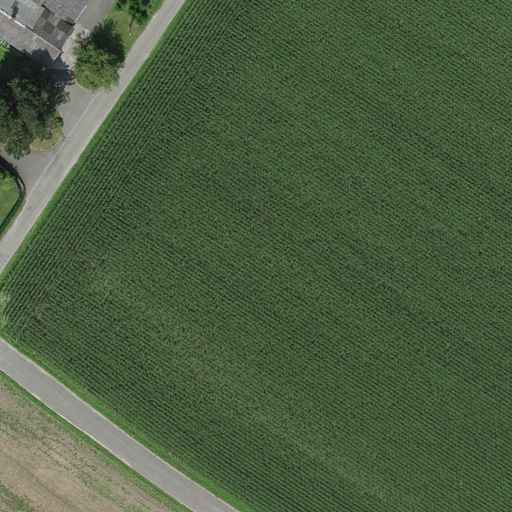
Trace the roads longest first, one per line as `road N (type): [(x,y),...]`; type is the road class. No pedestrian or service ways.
road 1 (track): [(176,0),(0,263)]
road 2 (unclassified): [(212,511),(0,354)]
